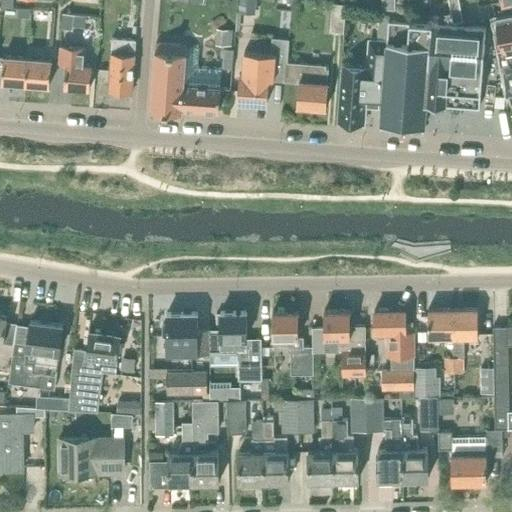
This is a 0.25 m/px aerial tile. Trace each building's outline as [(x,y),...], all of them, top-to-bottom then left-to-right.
[(239,0),(238,11),(242,12),(256,13),(257,0),(239,0)] [(463,21),(458,0),(448,0),(452,23),(463,21)] [(333,3),(330,31),(344,32),(347,4),(333,3)] [(18,7),(18,16),(30,17),(30,8),(18,7)] [(64,13),(62,28),(73,29),(75,14),(64,13)] [(378,13),(377,24),(388,24),(388,21),(389,14),(378,13)] [(511,13),(491,18),(496,49),(505,91),(511,89),(511,13)] [(388,24),(382,88),(382,89),(380,124),(381,125),(424,128),(425,104),(479,108),(485,28),(388,21),(388,24)] [(344,66),(339,122),(363,124),(367,87),(382,89),(382,88),(386,42),(388,24),(376,41),(370,41),(368,68),(344,66)] [(218,28),(216,44),(233,45),(234,29),(218,28)] [(113,37),(110,90),(133,92),(137,39),(113,37)] [(286,64),(288,64),(290,38),(273,37),(271,53),(244,50),(242,76),(239,76),(237,102),(267,104),(269,79),(284,80),(286,64)] [(181,109),(183,86),(187,45),(157,43),(152,111),(181,113),(181,109)] [(61,44),(60,62),(67,63),(65,87),(91,89),(93,64),(86,63),(87,46),(61,44)] [(187,45),(183,86),(181,109),(219,113),(221,89),(223,69),(198,67),(200,47),(187,45)] [(2,81),(26,83),(30,47),(27,47),(26,59),(5,57),(2,81)] [(30,47),(26,83),(50,86),(52,61),(31,59),(32,47),(30,47)] [(225,49),(223,68),(233,69),(234,49),(225,49)] [(328,67),(288,64),(286,64),(284,80),(299,81),(297,107),(327,109),(329,84),(327,84),(328,67)] [(430,337),(455,337),(455,309),(430,309),(430,337)] [(455,337),(455,356),(455,371),(464,371),(463,337),(480,338),(480,310),(455,309),(455,337)] [(414,370),(414,355),(414,330),(407,330),(407,311),(377,310),(377,331),(389,332),(389,355),(392,355),(392,370),(414,370)] [(343,351),(367,350),(366,324),(351,325),(351,311),(325,311),(325,327),(313,327),(313,345),(313,350),(314,350),(343,351)] [(304,347),(304,345),(304,336),(300,336),(300,312),(274,312),(274,338),(275,338),(275,347),(291,347),(304,347)] [(163,322),(163,335),(168,336),(168,339),(174,339),(174,353),(210,353),(210,329),(199,329),(198,313),(168,313),(168,323),(163,322)] [(237,348),(240,348),(246,348),(246,346),(246,339),(248,339),(248,313),(222,313),(222,350),(237,350),(237,348)] [(0,342),(4,343),(9,316),(0,314),(0,342)] [(15,340),(10,382),(54,388),(59,353),(63,324),(30,319),(27,342),(15,340)] [(496,412),(509,411),(508,345),(511,345),(511,326),(495,327),(495,367),(495,384),(495,391),(496,412)] [(70,397),(69,409),(99,411),(104,371),(116,373),(122,333),(102,330),(90,328),(87,350),(75,349),(72,369),(70,397)] [(314,373),(314,350),(313,350),(313,345),(304,345),(304,347),(291,347),(292,374),(314,373)] [(246,348),(240,348),(240,377),(261,378),(263,378),(262,346),(246,346),(246,348)] [(367,350),(343,351),(343,376),(367,375),(367,350)] [(135,358),(122,356),(120,370),(133,372),(135,358)] [(455,371),(455,356),(445,356),(445,371),(455,371)] [(417,396),(421,396),(436,395),(436,394),(439,394),(439,384),(441,384),(441,376),(436,376),(437,367),(417,367),(417,396)] [(495,391),(495,384),(495,367),(482,367),(482,391),(495,391)] [(414,370),(392,370),(384,370),(384,389),(401,389),(401,396),(415,396),(415,389),(414,389),(414,370)] [(168,373),(168,393),(206,393),(206,373),(168,373)] [(210,387),(210,400),(219,400),(228,400),(228,399),(241,399),(241,386),(210,387)] [(314,389),(299,388),(299,397),(314,398),(314,389)] [(439,429),(439,398),(439,395),(436,395),(421,396),(421,429),(439,429)] [(69,409),(70,397),(49,396),(48,408),(69,409)] [(369,429),(369,396),(352,397),(352,429),(369,429)] [(385,396),(369,396),(369,429),(385,429),(385,428),(385,418),(385,396)] [(299,431),(299,398),(275,398),(275,410),(282,410),(282,431),(299,431)] [(315,398),(299,398),(299,431),(315,430),(315,398)] [(117,412),(121,412),(134,413),(139,413),(140,400),(118,399),(117,412)] [(247,399),(243,399),(241,399),(228,399),(228,400),(229,432),(248,432),(247,399)] [(174,400),(157,401),(158,433),(174,433),(174,400)] [(194,421),(195,442),(209,442),(209,431),(219,431),(219,400),(210,400),(194,400),(194,421)] [(134,413),(121,412),(117,412),(112,411),(112,437),(59,438),(59,473),(99,472),(99,467),(125,467),(124,426),(134,426),(134,413)] [(511,411),(509,411),(496,412),(496,430),(511,429),(511,411)] [(334,481),(334,412),(322,412),(322,435),(319,435),(320,450),(309,451),(310,486),(322,486),(322,481),(334,481)] [(334,412),(334,481),(334,485),(347,485),(347,481),(359,481),(358,450),(355,450),(354,434),(344,434),(344,418),(343,412),(334,412)] [(404,480),(404,412),(402,412),(403,417),(392,417),(385,418),(385,428),(387,428),(387,450),(378,450),(378,485),(392,485),(392,480),(404,480)] [(404,412),(404,480),(404,485),(416,485),(416,480),(429,480),(428,449),(419,450),(418,433),(414,433),(414,417),(411,417),(410,412),(404,412)] [(0,440),(10,440),(10,436),(23,436),(23,430),(34,429),(34,413),(0,413),(0,440)] [(264,451),(264,482),(265,486),(277,486),(277,482),(289,481),(288,435),(275,435),(275,419),(264,420),(264,451)] [(264,451),(264,420),(253,420),(253,438),(252,438),(252,451),(239,451),(239,487),(253,486),(252,482),(264,482),(264,451)] [(195,452),(195,442),(194,421),(177,421),(178,433),(183,433),(184,440),(178,453),(170,453),(171,487),(184,487),(184,484),(195,483),(195,452)] [(453,430),(439,429),(439,430),(439,448),(452,448),(453,482),(488,482),(488,454),(487,454),(486,440),(453,440),(453,430)] [(502,435),(486,435),(487,453),(495,453),(495,449),(502,449),(502,435)] [(0,466),(23,466),(23,436),(10,436),(10,440),(0,440),(0,466)] [(220,452),(195,452),(195,483),(195,487),(208,487),(208,483),(220,483),(220,452)]
